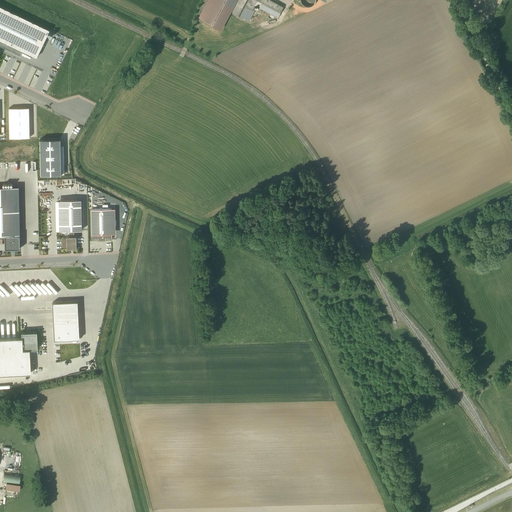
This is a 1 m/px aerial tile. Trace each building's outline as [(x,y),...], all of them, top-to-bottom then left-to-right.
[(231,11),(236,0),(208,0),(199,16),(221,28),(231,11)] [(283,7),(270,0),(236,0),(231,11),(247,20),(255,5),(278,17),(283,7)] [(0,4),(0,44),(21,54),(23,50),(38,57),(51,29),(0,4)] [(29,107),(9,108),(10,138),(30,137),(29,107)] [(60,137),(39,138),(40,175),(61,174),(60,137)] [(19,186),(0,186),(0,234),(4,235),(4,249),(20,249),(19,186)] [(81,199),(56,199),(56,230),(69,230),(69,236),(66,236),(67,249),(77,248),(77,236),(74,236),(74,230),(82,229),(81,199)] [(115,207),(91,208),(91,234),(116,233),(115,207)] [(78,300),(53,301),(54,338),(79,338),(78,300)] [(21,337),(0,338),(0,372),(30,371),(29,349),(37,349),(37,331),(21,332),(21,337)] [(1,473),(1,481),(18,483),(19,475),(1,473)]
